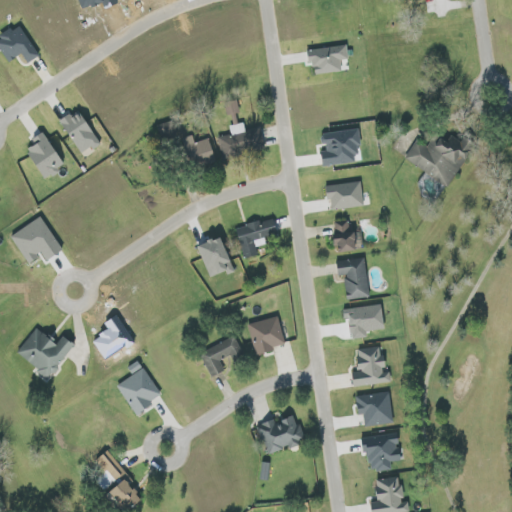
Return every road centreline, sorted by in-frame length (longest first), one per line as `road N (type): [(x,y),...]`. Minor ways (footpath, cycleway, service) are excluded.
road 1 (residential): [(341,511),(270,0)]
road 2 (residential): [(201,0),(3,121)]
road 3 (residential): [(98,277),(228,197),(260,184),(296,183)]
road 4 (residential): [(190,438),(272,387),(323,381)]
